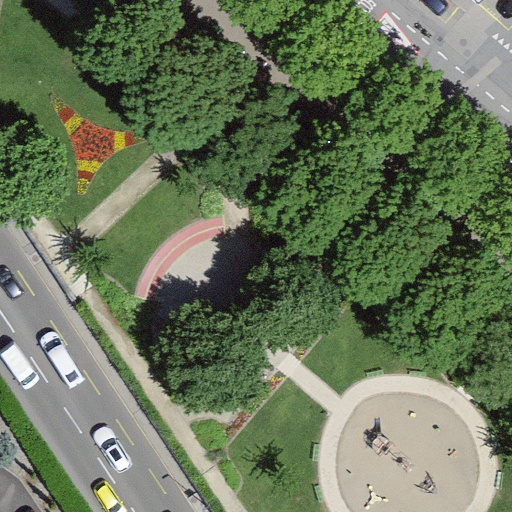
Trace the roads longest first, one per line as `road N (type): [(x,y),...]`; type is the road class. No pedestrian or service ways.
road 1 (secondary): [(140,511),(0,310)]
road 2 (unclassified): [(482,90),(359,0)]
